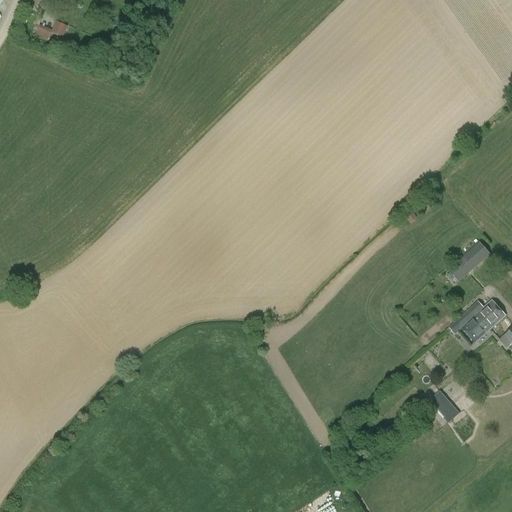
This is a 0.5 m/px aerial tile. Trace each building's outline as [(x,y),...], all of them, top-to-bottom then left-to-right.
[(67,27),(57,23),(52,35),(62,39),(67,27)] [(475,269),(482,263),(478,258),(486,250),(480,243),(449,270),(459,282),(475,269)] [(505,317),(492,302),(476,316),(481,322),(483,320),(485,322),(484,322),(491,330),(505,317)] [(476,316),(471,310),(459,321),(463,327),(462,328),(475,343),(491,330),(484,322),(485,322),(483,320),(481,322),(476,316)] [(511,330),(501,340),(508,348),(511,344),(511,330)] [(435,399),(431,402),(445,419),(446,417),(451,422),(459,415),(440,392),(434,398),(435,399)]
